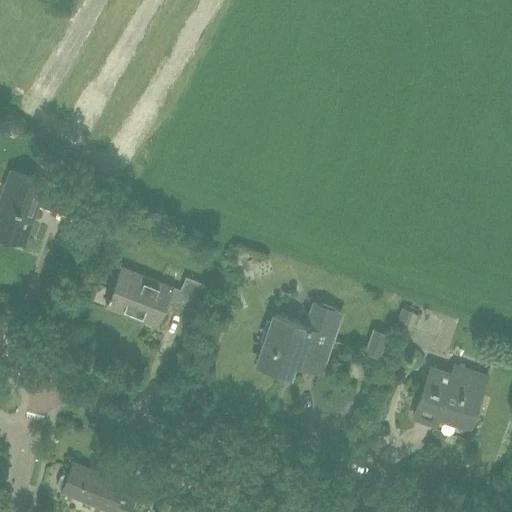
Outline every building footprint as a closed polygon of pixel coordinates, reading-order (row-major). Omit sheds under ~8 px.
[(0,234),(23,242),(45,181),(11,169),(0,199),(0,234)] [(68,206),(76,184),(53,176),(45,198),(68,206)] [(180,289),(120,265),(104,304),(156,325),(167,298),(200,312),(211,286),(185,276),(180,289)] [(306,324),(272,312),(267,328),(263,326),(258,342),(262,343),(255,361),(289,373),(295,358),(320,367),(319,369),(320,370),(341,311),(313,301),(306,324)] [(442,329),(428,322),(430,318),(405,307),(396,327),(437,346),(441,338),(438,337),(442,329)] [(454,364),(451,372),(430,365),(413,414),(435,422),(438,413),(469,424),(486,376),(454,364)] [(74,461),(68,475),(65,473),(62,475),(58,484),(59,488),(63,489),(62,490),(113,510),(111,511),(129,511),(136,497),(121,491),(125,482),(74,461)] [(185,511),(188,506),(164,498),(159,511),(185,511)]
